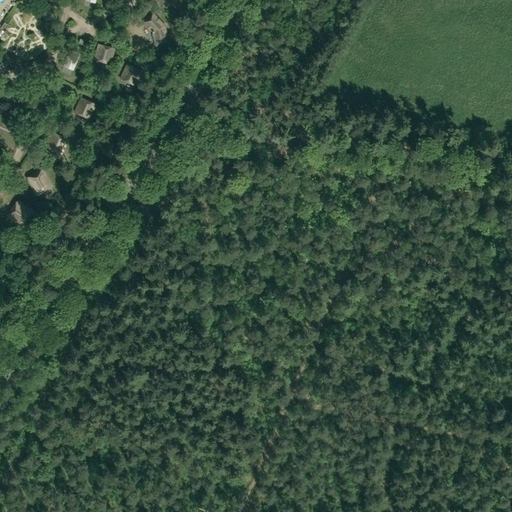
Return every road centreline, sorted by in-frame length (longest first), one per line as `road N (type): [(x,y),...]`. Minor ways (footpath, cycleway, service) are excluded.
road 1 (tertiary): [(0,379),(188,97)]
road 2 (residential): [(511,168),(245,135),(188,97)]
road 3 (track): [(0,183),(23,142),(65,0)]
road 4 (track): [(288,398),(238,511)]
